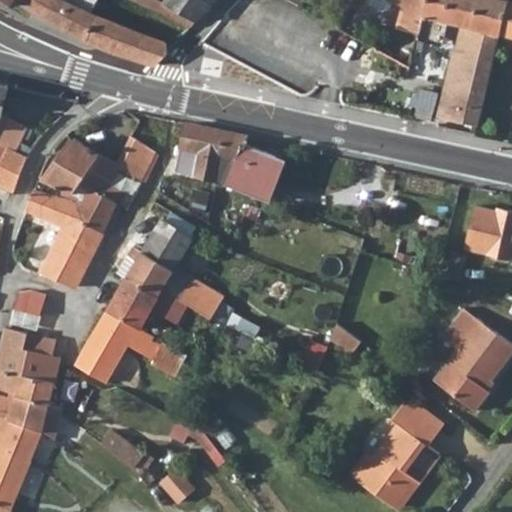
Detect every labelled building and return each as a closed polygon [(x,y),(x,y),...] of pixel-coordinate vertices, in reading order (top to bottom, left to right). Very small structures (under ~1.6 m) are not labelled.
[(11,0),(12,0),(110,51),(157,64),(168,52),(167,41),(99,18),(62,0),(1,0),(8,3),(11,0)] [(158,9),(190,29),(198,20),(160,1),(158,0),(133,0),(148,7),(158,9)] [(160,0),(160,1),(198,20),(215,0),(160,0)] [(411,46),(414,44),(415,44),(416,39),(417,35),(420,35),(425,15),(428,0),(364,0),(366,3),(384,12),(391,9),(395,0),(396,0),(404,4),(397,27),(406,30),(403,40),(404,43),(411,46)] [(477,125),(500,35),(509,1),(506,0),(428,0),(425,15),(431,17),(465,26),(456,60),(453,61),(439,117),(477,125)] [(511,1),(509,1),(500,35),(511,37),(511,1)] [(431,17),(425,15),(420,35),(417,35),(416,39),(425,41),(431,17)] [(27,156),(35,148),(23,143),(28,125),(2,115),(9,84),(0,81),(0,143),(7,147),(27,156)] [(135,133),(139,121),(132,119),(127,130),(135,133)] [(219,180),(226,157),(237,161),(247,139),(249,135),(189,122),(177,170),(219,180)] [(134,179),(141,184),(142,181),(157,151),(136,136),(121,164),(137,174),(134,179)] [(251,140),(247,139),(237,161),(226,184),(263,199),(278,155),(249,145),(251,140)] [(74,140),(44,180),(79,201),(85,192),(95,198),(99,190),(105,193),(121,164),(74,140)] [(0,163),(0,185),(14,191),(27,156),(7,147),(0,163)] [(40,190),(53,196),(75,206),(79,201),(44,180),(40,190)] [(40,190),(35,188),(26,208),(44,216),(53,196),(40,190)] [(99,190),(95,198),(89,207),(86,212),(106,224),(119,201),(105,193),(99,190)] [(106,224),(86,212),(75,206),(53,196),(44,216),(63,225),(57,237),(90,254),(106,224)] [(470,247),(511,256),(511,211),(478,207),(470,247)] [(137,261),(127,278),(162,297),(166,289),(181,298),(194,274),(177,263),(191,237),(187,232),(193,223),(180,217),(174,225),(163,219),(144,250),(137,245),(129,256),(137,261)] [(90,254),(57,237),(41,270),(72,285),(90,254)] [(447,249),(440,275),(462,281),(464,274),(459,272),(464,253),(447,249)] [(227,325),(228,324),(237,308),(223,299),(226,295),(194,274),(181,298),(227,325)] [(144,328),(162,297),(127,278),(109,307),(144,328)] [(45,299),(19,291),(15,306),(41,313),(45,299)] [(158,336),(144,328),(109,307),(97,300),(88,316),(99,325),(76,362),(108,381),(131,345),(156,360),(154,362),(178,376),(192,355),(167,341),(164,345),(156,340),(158,336)] [(443,333),(458,344),(435,374),(477,406),(493,386),(488,382),(511,352),(511,337),(466,303),(443,333)] [(338,322),(336,328),(332,339),(352,353),(362,340),(338,322)] [(0,348),(0,385),(12,389),(55,404),(61,355),(58,354),(61,339),(6,326),(0,348)] [(304,362),(323,368),(331,344),(313,338),(304,362)] [(57,440),(67,408),(55,404),(12,389),(10,395),(0,392),(0,413),(47,430),(57,440)] [(369,452),(351,473),(390,504),(412,475),(419,481),(441,454),(430,444),(447,424),(414,397),(397,417),(402,422),(406,425),(378,459),(373,456),(369,452)] [(0,498),(13,505),(47,430),(0,413),(0,498)] [(406,425),(402,422),(373,456),(378,459),(406,425)] [(115,432),(104,444),(137,469),(149,457),(115,432)] [(197,485),(179,464),(162,479),(180,500),(197,485)] [(412,475),(390,504),(396,509),(419,481),(412,475)] [(15,511),(18,507),(13,505),(0,498),(0,511),(15,511)]
